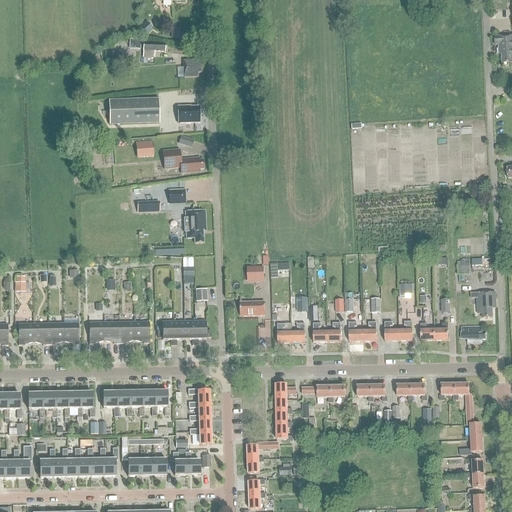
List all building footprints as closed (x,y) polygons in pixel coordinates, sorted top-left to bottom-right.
[(145,24),(141,28),(147,35),(152,31),(151,30),(145,24)] [(170,39),(181,41),(182,31),(172,29),(170,39)] [(511,59),(511,35),(496,36),(496,37),(495,37),(495,46),(498,46),(498,55),(501,55),(502,64),(511,63),(511,60),(511,59)] [(129,40),(129,50),(140,50),(140,41),(129,40)] [(154,52),(164,53),(165,45),(143,44),(143,58),(154,58),(154,52)] [(201,73),(200,61),(183,61),(183,78),(198,78),(197,73),(201,73)] [(159,124),(158,100),(108,102),(109,126),(159,124)] [(186,107),(177,108),(178,124),(199,124),(199,108),(186,108),(186,107)] [(181,138),(179,145),(192,149),(194,142),(181,138)] [(152,142),(135,144),(137,159),(153,157),(152,142)] [(199,159),(180,160),(179,151),(162,152),(164,170),(180,169),(181,175),(200,173),(200,170),(204,170),(203,161),(199,161),(199,159)] [(185,191),(169,192),(169,205),(185,205),(185,191)] [(159,202),(148,203),(148,213),(159,213),(159,202)] [(185,219),(183,219),(184,233),(186,233),(186,240),(194,239),(194,245),(203,244),(203,232),(206,232),(205,212),(185,213),(185,219)] [(183,268),(185,268),(186,278),(193,278),(193,259),(183,259),(183,268)] [(470,274),(469,261),(456,262),(456,275),(470,274)] [(263,268),(247,269),(247,281),(263,280),(263,268)] [(106,289),(114,289),(114,281),(106,281),(106,289)] [(15,282),(15,293),(24,293),(24,282),(23,282),(17,282),(15,282)] [(410,295),(410,285),(399,286),(399,295),(410,295)] [(196,302),(206,302),(205,290),(195,290),(196,302)] [(494,293),(470,294),(470,299),(476,299),(477,315),(481,314),(481,319),(492,318),(491,309),(495,309),(494,293)] [(307,299),(297,299),(297,309),(301,308),(301,313),(305,313),(308,313),(307,299)] [(354,313),(353,300),(344,301),(345,313),(354,313)] [(371,300),(371,313),(380,313),(380,300),(371,300)] [(449,313),(449,301),(440,301),(440,313),(449,313)] [(264,317),(264,303),(240,304),(240,317),(264,317)] [(308,308),(309,322),(316,322),(316,307),(308,308)] [(173,342),(172,323),(161,323),(161,327),(161,333),(157,333),(157,340),(162,340),(162,342),(170,342),(173,342)] [(183,323),(172,323),(173,342),(173,347),(176,347),(176,342),(183,341),(183,323)] [(194,323),(183,323),(183,341),(191,341),(191,347),(195,347),(194,323)] [(205,323),(194,323),(195,347),(197,347),(197,341),(205,341),(205,339),(210,339),(210,332),(205,332),(205,323)] [(384,343),(398,343),(398,332),(390,332),(390,327),(392,327),(392,323),(385,324),(385,332),(384,332),(384,343)] [(404,323),(404,327),(406,327),(406,332),(398,332),(398,343),(412,342),(412,332),(412,323),(404,323)] [(103,343),(103,324),(88,325),(89,346),(95,346),(95,343),(98,343),(98,344),(102,343),(103,343)] [(103,324),(103,343),(105,343),(109,344),(109,343),(113,343),(113,345),(119,345),(118,324),(103,324)] [(118,324),(119,345),(125,345),(125,342),(128,342),(128,343),(132,342),(134,342),(133,324),(118,324)] [(133,324),(134,342),(135,342),(139,343),(139,342),(142,342),(142,345),(149,345),(148,324),(133,324)] [(327,344),(341,343),(341,333),(340,333),(340,324),(332,325),(333,328),(334,328),(334,333),(327,333),(327,344)] [(349,343),(363,343),(362,333),(354,333),(354,328),(357,328),(357,324),(349,324),(349,333),(348,333),(349,343)] [(376,324),(368,324),(368,328),(370,328),(370,333),(362,333),(363,343),(377,343),(377,333),(376,333),(376,324)] [(434,332),(434,342),(448,342),(448,332),(447,332),(447,324),(441,324),(441,331),(434,332)] [(48,347),(48,325),(33,326),(33,344),(35,344),(39,345),(39,344),(42,344),(42,347),(48,347)] [(63,344),(63,325),(48,325),(48,347),(54,346),(54,344),(57,344),(58,345),(62,344),(63,344)] [(63,325),(63,344),(65,344),(68,345),(69,343),(72,343),(72,346),(78,346),(78,325),(63,325)] [(277,345),(291,344),(291,334),(283,334),(283,329),(285,329),(285,325),(278,326),(278,334),(277,334),(277,345)] [(299,329),(299,334),(291,334),(291,344),(305,344),(305,334),(305,325),(297,325),(297,329),(299,329)] [(313,344),(327,344),(327,333),(319,334),(319,329),(321,329),(321,325),(313,325),(314,334),(313,334),(313,344)] [(434,342),(434,332),(426,332),(426,325),(421,325),(421,332),(420,332),(420,342),(434,342)] [(33,344),(33,326),(18,326),(18,347),(25,347),(24,344),(28,344),(28,345),(32,344),(33,344)] [(486,341),(485,333),(481,333),(481,328),(461,329),(461,340),(467,340),(467,345),(482,344),(482,341),(486,341)] [(455,397),(453,397),(453,402),(458,402),(458,397),(466,397),(466,411),(472,411),(472,396),(469,396),(468,385),(455,386),(455,397)] [(276,403),(286,403),(286,395),(296,395),(296,389),(286,389),(286,386),(276,386),(276,403)] [(411,398),(411,386),(397,387),(397,398),(408,398),(408,403),(413,403),(413,398),(411,398)] [(424,386),(411,386),(411,398),(413,398),(422,397),(422,403),(426,403),(426,397),(424,397),(424,386)] [(455,397),(455,386),(441,386),(441,397),(440,397),(440,402),(445,402),(444,397),(453,397),(455,397)] [(371,398),(371,387),(357,387),(357,399),(368,398),(369,403),(373,403),(373,398),(371,398)] [(371,398),(373,398),(382,398),(382,403),(387,403),(387,398),(385,398),(385,387),(371,387),(371,398)] [(333,404),(333,399),(333,388),(317,388),(317,389),(302,389),(302,396),(317,395),(317,399),(328,399),(329,404),(333,404)] [(333,388),(333,399),(342,399),(342,404),(346,404),(346,399),(345,399),(345,388),(333,388)] [(197,391),(188,391),(188,396),(197,396),(198,404),(209,404),(209,393),(197,393),(197,391)] [(154,408),(156,408),(163,408),(164,417),(169,417),(169,408),(166,408),(166,392),(153,393),(154,408)] [(116,409),(115,393),(103,394),(103,409),(113,409),(113,418),(118,418),(118,409),(116,409)] [(116,409),(118,409),(126,409),(126,418),(131,418),(131,409),(128,409),(128,393),(115,393),(116,409)] [(128,409),(131,409),(138,409),(139,418),(144,417),(143,408),(141,409),(141,393),(128,393),(128,409)] [(141,409),(143,408),(151,408),(151,417),(156,417),(156,408),(154,408),(153,393),(141,393),(141,409)] [(54,410),(56,410),(64,410),(64,419),(69,419),(69,410),(66,410),(66,394),(53,395),(54,410)] [(81,419),(81,410),(79,410),(79,394),(66,394),(66,410),(69,410),(76,410),(77,419),(81,419)] [(92,394),(79,394),(79,410),(81,410),(89,409),(89,418),(94,418),(94,409),(92,409),(92,394)] [(0,411),(4,411),(4,420),(9,420),(8,411),(6,411),(6,396),(0,395),(0,411)] [(6,411),(8,411),(16,411),(16,420),(21,420),(21,410),(19,410),(19,395),(6,396),(6,411)] [(40,419),(44,419),(44,410),(41,410),(41,395),(28,395),(28,411),(39,410),(39,419),(40,419)] [(56,419),(56,410),(54,410),(53,395),(41,395),(41,410),(44,410),(51,410),(51,419),(56,419)] [(286,403),(276,403),(276,415),(287,415),(292,415),(292,410),(286,411),(286,403)] [(198,417),(210,417),(209,404),(198,404),(192,404),(188,404),(189,410),(198,409),(198,417)] [(472,411),(466,411),(467,427),(470,427),(470,437),(465,438),(465,442),(470,442),(470,440),(482,440),(481,426),(473,426),(472,411)] [(287,415),(276,415),(276,429),(287,429),(292,429),(292,424),(287,424),(287,415)] [(199,430),(210,430),(210,417),(198,417),(189,417),(189,423),(198,423),(199,430)] [(90,436),(98,436),(97,424),(89,424),(90,436)] [(25,437),(25,425),(16,425),(16,437),(25,437)] [(287,429),(276,429),(277,441),(287,441),(287,442),(292,442),(292,437),(287,438),(287,429)] [(210,430),(199,430),(189,431),(189,436),(199,436),(199,447),(210,446),(210,430)] [(470,440),(470,442),(471,451),(459,451),(460,457),(471,456),(471,454),(482,453),(482,440),(470,440)] [(248,461),(263,460),(263,458),(258,458),(258,450),(278,450),(278,443),(258,444),(258,447),(247,447),(248,461)] [(23,463),(19,463),(16,463),(17,480),(29,480),(29,463),(31,463),(31,448),(23,448),(23,463)] [(102,461),(105,461),(105,450),(100,450),(100,461),(92,462),(90,462),(90,479),(103,478),(102,461)] [(102,461),(103,478),(115,478),(115,461),(117,461),(117,450),(112,450),(112,461),(105,461),(102,461)] [(52,463),(54,463),(54,451),(49,452),(50,463),(39,463),(40,480),(52,479),(52,463)] [(52,463),(52,479),(65,479),(65,462),(67,462),(67,451),(62,451),(62,462),(54,463),(52,463)] [(65,462),(65,479),(78,479),(77,462),(80,462),(79,451),(74,451),(75,462),(67,462),(65,462)] [(90,462),(92,462),(92,451),(87,451),(87,462),(80,462),(77,462),(78,479),(90,479),(90,462)] [(4,481),(17,480),(16,463),(19,463),(18,452),(13,452),(14,463),(6,463),(4,463),(4,481)] [(186,477),(185,462),(178,462),(177,454),(173,454),(173,465),(174,465),(174,477),(186,477)] [(185,462),(186,477),(200,476),(200,462),(190,462),(190,454),(185,454),(185,462)] [(202,457),(202,469),(210,469),(210,457),(202,457)] [(263,460),(248,461),(248,475),(259,474),(259,463),(263,463),(263,460)] [(141,477),(140,461),(128,461),(128,478),(141,477)] [(140,461),(141,477),(153,477),(153,461),(140,461)] [(153,461),(153,477),(166,477),(166,461),(153,461)] [(473,476),(483,476),(482,462),(472,462),(472,461),(467,461),(467,466),(472,466),(473,474),(473,476)] [(283,468),(279,468),(279,476),(292,476),(291,465),(283,465),(283,468)] [(473,476),(473,474),(467,474),(468,480),(473,479),(473,490),(484,490),(483,476),(473,476)] [(249,497),(265,496),(265,494),(260,494),(259,485),(264,485),(264,481),(259,481),(259,482),(248,483),(249,497)] [(265,496),(249,497),(249,511),(260,510),(260,499),(265,499),(265,496)] [(474,511),(485,511),(484,498),(474,498),(474,496),(468,497),(469,501),(474,501),(474,510),(474,511)]
